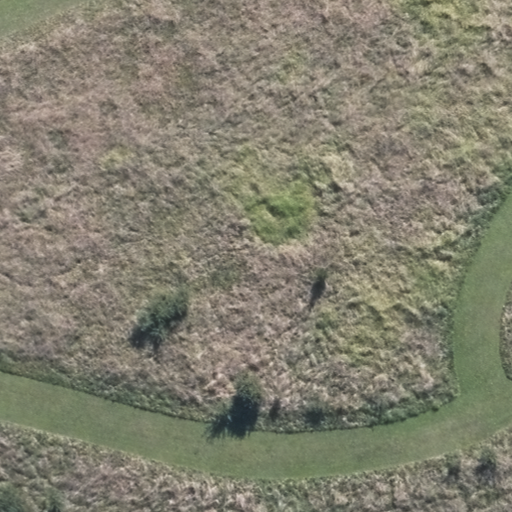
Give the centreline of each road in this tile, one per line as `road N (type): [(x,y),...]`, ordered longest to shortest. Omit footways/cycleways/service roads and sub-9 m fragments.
road 1 (track): [(511,399),(329,460),(232,453),(0,394)]
road 2 (track): [(511,260),(504,283),(501,403)]
